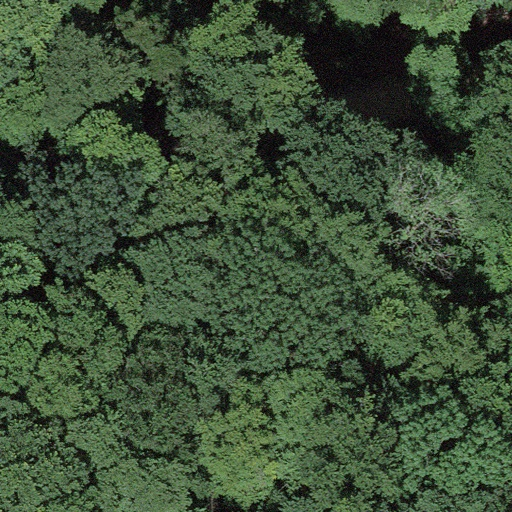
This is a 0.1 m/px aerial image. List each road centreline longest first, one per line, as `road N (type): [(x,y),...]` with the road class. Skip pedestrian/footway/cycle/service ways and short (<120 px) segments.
road 1 (track): [(310,98),(393,144),(457,219),(480,282),(484,394),(465,511)]
road 2 (track): [(310,98),(0,149)]
road 3 (track): [(511,61),(482,73),(310,98)]
